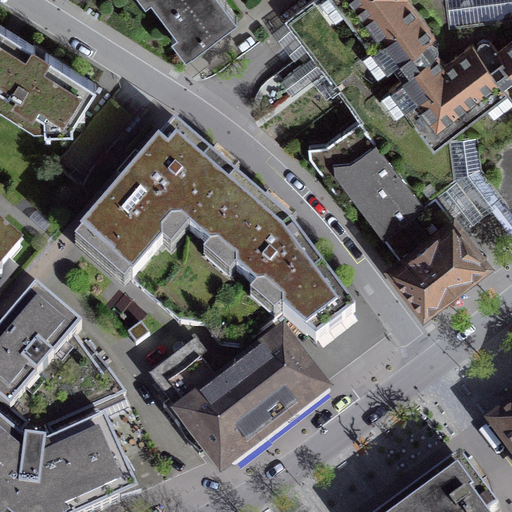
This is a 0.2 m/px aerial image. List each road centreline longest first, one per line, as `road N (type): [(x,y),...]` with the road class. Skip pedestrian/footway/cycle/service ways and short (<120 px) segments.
road 1 (residential): [(431,370),(306,206),(261,161),(25,0)]
road 2 (tertiary): [(431,370),(230,511)]
